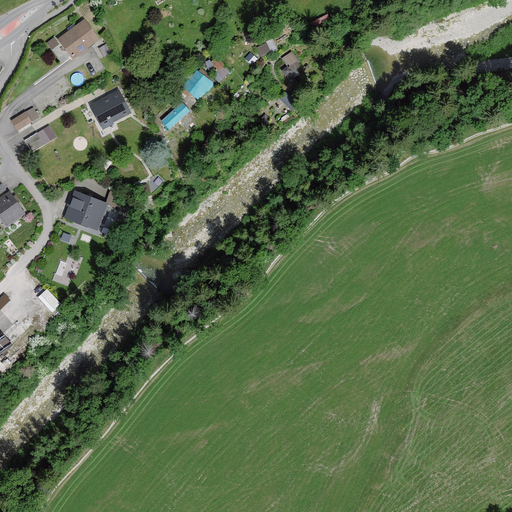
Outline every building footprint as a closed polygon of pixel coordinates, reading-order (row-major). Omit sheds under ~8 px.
[(327,25),(322,16),(306,25),(311,34),(327,25)] [(95,41),(80,22),(54,43),(70,62),(95,41)] [(111,53),(107,45),(97,51),(101,59),(111,53)] [(222,69),(213,58),(206,63),(214,74),(222,69)] [(211,83),(194,71),(180,90),(197,102),(211,83)] [(128,115),(114,92),(88,107),(101,130),(128,115)] [(185,112),(177,104),(159,122),(167,130),(185,112)] [(37,120),(32,110),(9,122),(15,132),(37,120)] [(49,143),(41,131),(22,143),(30,155),(49,143)] [(125,193),(113,188),(106,204),(118,209),(125,193)] [(106,204),(74,193),(66,215),(98,227),(106,204)] [(21,216),(6,194),(0,198),(0,225),(2,229),(21,216)] [(71,276),(59,271),(62,261),(59,260),(52,279),(67,285),(71,276)] [(58,306),(43,291),(34,300),(49,315),(58,306)]
